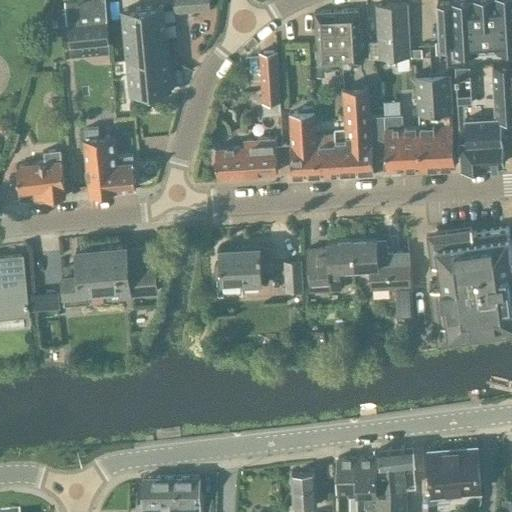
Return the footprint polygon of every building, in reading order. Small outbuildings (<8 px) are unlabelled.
[(109,42),(105,0),(81,0),(66,1),(70,46),(109,42)] [(173,0),(174,9),(211,6),(210,0),(173,0)] [(455,62),(461,165),(488,163),(488,162),(505,161),(503,121),(502,120),(510,112),(510,113),(511,113),(511,0),(438,0),(441,40),(446,40),(448,62),(455,62)] [(379,57),(410,56),(408,2),(377,3),(379,57)] [(164,4),(122,8),(130,93),(172,89),(164,4)] [(358,9),(315,11),(318,64),(361,61),(358,9)] [(262,48),(265,104),(281,104),(278,47),(262,48)] [(325,66),(317,66),(317,78),(325,77),(325,66)] [(419,124),(421,166),(455,164),(450,70),(417,72),(419,124)] [(368,85),(344,86),(347,131),(339,131),(339,134),(341,170),(375,169),(371,117),(368,85)] [(292,173),(315,172),(313,142),(316,142),(316,135),(315,111),(314,111),(314,107),(304,107),(303,109),(303,111),(291,112),(293,143),(290,143),(292,173)] [(421,166),(419,124),(403,125),(403,113),(384,114),(385,116),(387,168),(421,166)] [(385,116),(371,117),(375,169),(387,168),(385,116)] [(116,190),(116,188),(135,186),(132,153),(117,154),(115,134),(99,135),(99,132),(84,133),(90,192),(116,190)] [(316,142),(313,142),(315,172),(341,170),(339,134),(316,135),(316,142)] [(244,173),(278,171),(275,136),(245,138),(245,144),(217,146),(219,174),(235,173),(235,176),(244,175),(244,173)] [(65,195),(60,148),(43,149),(44,160),(16,163),(19,190),(34,188),(35,198),(65,195)] [(473,232),(472,225),(427,231),(432,264),(439,263),(441,280),(429,281),(433,313),(434,312),(438,342),(511,331),(511,239),(511,240),(509,227),(473,232)] [(376,238),(352,239),(354,267),(370,266),(371,288),(396,287),(396,295),(397,320),(413,319),(410,263),(409,250),(387,252),(387,242),(376,243),(376,238)] [(329,246),(308,247),(310,290),(341,288),(340,268),(354,267),(352,239),(329,240),(329,246)] [(127,249),(126,244),(76,249),(78,264),(65,266),(66,273),(62,274),(66,304),(91,301),(90,290),(132,286),(132,292),(158,289),(153,246),(127,249)] [(262,269),(273,269),(272,247),(261,247),(261,244),(219,246),(220,262),(215,263),(216,278),(221,277),(221,281),(241,280),(241,283),(263,282),(262,269)] [(0,311),(24,309),(23,293),(19,255),(0,256),(0,311)] [(287,291),(302,290),(300,259),(286,260),(287,291)] [(413,445),(380,448),(382,467),(407,465),(412,465),(415,465),(413,445)] [(477,449),(430,452),(433,490),(448,489),(450,489),(480,487),(477,449)] [(357,457),(338,457),(338,458),(338,490),(348,490),(348,496),(349,496),(357,496),(357,490),(358,490),(357,457)] [(377,457),(357,457),(358,490),(365,490),(365,507),(377,507),(377,498),(377,490),(376,467),(377,457)] [(407,465),(382,467),(380,498),(377,498),(377,507),(376,511),(408,511),(408,489),(407,465)] [(314,471),(292,473),(295,504),(316,503),(314,471)] [(143,475),(144,504),(173,503),(172,511),(200,511),(199,473),(143,475)]
